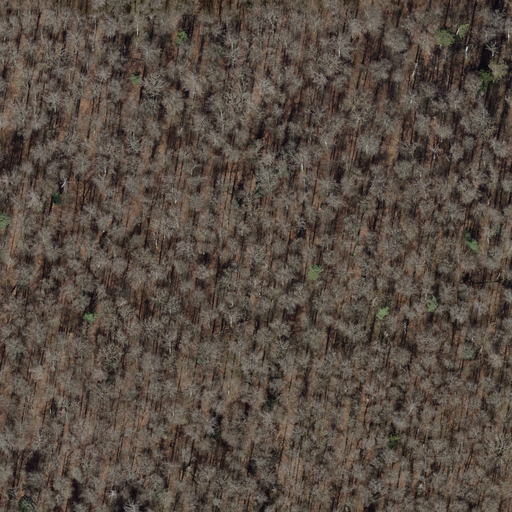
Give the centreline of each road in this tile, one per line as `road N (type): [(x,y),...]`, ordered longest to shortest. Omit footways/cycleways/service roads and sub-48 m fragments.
road 1 (track): [(238,511),(254,496),(315,367),(434,63)]
road 2 (track): [(0,326),(200,0)]
road 3 (track): [(404,0),(434,63),(511,162)]
